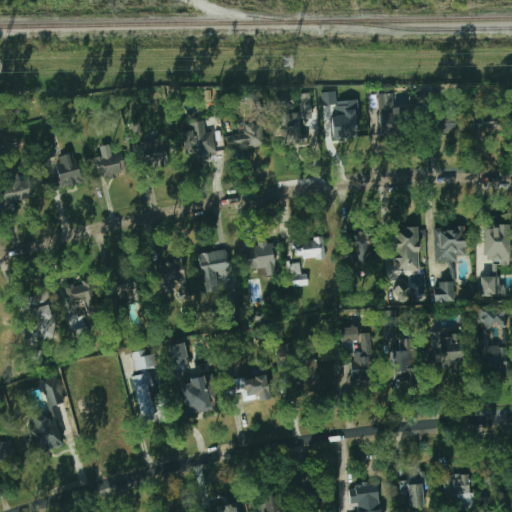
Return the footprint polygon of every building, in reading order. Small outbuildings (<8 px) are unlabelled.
[(356,100),(336,101),(335,91),(321,92),(322,105),(338,104),(338,115),(332,115),(333,140),(358,139),(356,100)] [(311,118),(310,93),(301,93),(302,119),(311,118)] [(394,93),(378,93),(380,135),(395,134),(394,93)] [(455,116),(439,115),(439,132),(455,133),(455,116)] [(228,151),(263,146),(260,123),(244,125),(245,133),(226,135),(228,151)] [(213,142),(213,132),(203,132),(203,125),(194,124),(194,131),(183,131),(183,153),(196,154),(196,141),(213,142)] [(145,168),(168,164),(163,137),(140,142),(145,168)] [(94,157),(100,178),(126,171),(121,152),(112,154),(109,144),(99,146),(101,155),(94,157)] [(60,181),(51,183),(52,188),(80,185),(77,153),(57,155),(60,181)] [(19,180),(18,175),(0,179),(0,183),(5,202),(37,193),(32,177),(19,180)] [(508,224),(482,225),(483,258),(499,257),(499,265),(509,265),(508,224)] [(419,270),(417,227),(393,228),(395,271),(419,270)] [(434,262),(457,261),(456,255),(466,255),(465,227),(433,228),(434,262)] [(351,232),(351,262),(368,261),(368,232),(351,232)] [(325,257),(323,237),(301,240),(303,260),(325,257)] [(247,268),(274,265),(271,244),(244,247),(247,268)] [(219,293),(219,282),(229,282),(228,251),(201,251),(202,293),(219,293)] [(186,287),(182,259),(154,263),(159,291),(186,287)] [(306,274),(300,274),(299,263),(290,264),(291,286),(307,285),(306,274)] [(480,276),(480,295),(504,295),(503,284),(498,284),(497,264),(492,265),(492,276),(480,276)] [(118,299),(137,299),(138,276),(119,276),(118,299)] [(453,281),(435,282),(435,302),(453,301),(453,281)] [(82,300),(85,310),(97,307),(90,282),(68,288),(72,303),(82,300)] [(397,298),(408,297),(407,282),(396,283),(397,298)] [(31,332),(53,328),(46,293),(25,297),(31,332)] [(240,315),(238,300),(228,301),(230,316),(240,315)] [(503,306),(475,308),(476,322),(484,321),(484,325),(504,324),(503,306)] [(395,311),(384,310),(383,325),(394,325),(395,311)] [(358,341),(357,326),(340,327),(341,342),(358,341)] [(432,333),(433,361),(441,361),(441,367),(463,366),(461,332),(432,333)] [(392,351),(392,387),(413,386),(412,339),(400,340),(400,351),(392,351)] [(506,371),(507,346),(488,346),(488,339),(481,339),(480,371),(506,371)] [(188,366),(183,343),(168,346),(173,369),(188,366)] [(131,353),(134,371),(155,367),(151,348),(131,353)] [(131,376),(141,421),(155,418),(148,386),(153,385),(150,372),(131,376)] [(47,406),(63,403),(57,375),(41,379),(47,406)] [(185,415),(216,409),(210,375),(189,379),(190,383),(180,385),(185,415)] [(234,378),(236,390),(241,390),(242,399),(268,396),(266,375),(234,378)] [(65,445),(52,407),(48,408),(50,413),(32,419),(34,424),(26,427),(36,455),(65,445)] [(0,464),(13,465),(14,443),(0,442),(0,464)] [(423,507),(422,484),(425,484),(425,472),(406,473),(407,480),(399,480),(400,503),(409,502),(409,507),(423,507)] [(378,507),(377,482),(348,482),(348,507),(378,507)] [(304,499),(313,500),(314,488),(304,487),(304,499)] [(260,511),(280,511),(280,497),(260,497),(260,511)] [(239,511),(237,502),(214,506),(215,511),(239,511)]
